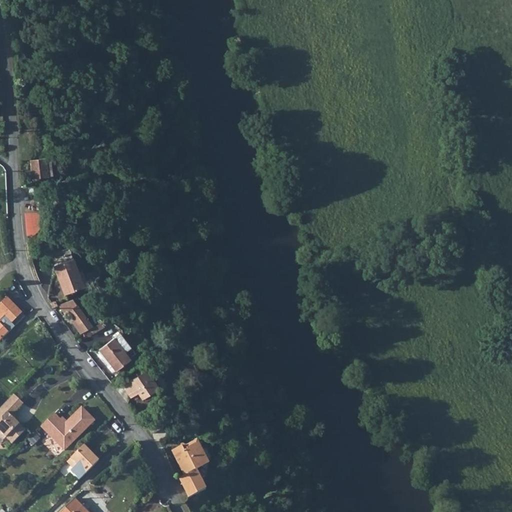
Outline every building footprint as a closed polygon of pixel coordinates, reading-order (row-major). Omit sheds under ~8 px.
[(45,156),(31,156),(32,173),(46,173),(45,156)] [(27,235),(40,235),(40,212),(26,212),(27,235)] [(56,263),(60,275),(79,268),(75,256),(56,263)] [(85,286),(79,268),(60,275),(67,292),(85,286)] [(0,313),(0,314),(3,311),(12,301),(5,295),(0,299),(0,313)] [(78,326),(88,320),(74,298),(58,304),(64,314),(68,311),(78,326)] [(19,308),(12,301),(3,311),(10,318),(19,308)] [(3,311),(0,314),(0,317),(5,322),(10,318),(3,311)] [(120,337),(129,349),(134,345),(125,333),(120,337)] [(120,337),(119,336),(103,348),(121,371),(136,360),(129,349),(120,337)] [(127,386),(133,395),(136,402),(160,388),(151,372),(127,386)] [(25,397),(15,388),(5,399),(11,404),(9,406),(13,410),(25,397)] [(0,427),(4,428),(8,431),(14,437),(27,423),(13,410),(9,406),(11,404),(5,399),(0,403),(0,427)] [(67,418),(55,407),(42,420),(66,444),(96,413),(83,402),(67,418)] [(153,434),(165,426),(160,418),(148,426),(153,434)] [(85,439),(77,448),(91,463),(99,454),(85,439)] [(180,481),(183,488),(198,477),(196,473),(205,469),(193,447),(189,449),(188,446),(183,449),(181,447),(171,452),(184,479),(180,481)] [(91,463),(77,448),(69,455),(75,462),(72,466),(80,473),(91,463)] [(206,491),(198,477),(183,488),(190,500),(206,491)] [(59,511),(87,511),(78,502),(74,498),(59,511)]
